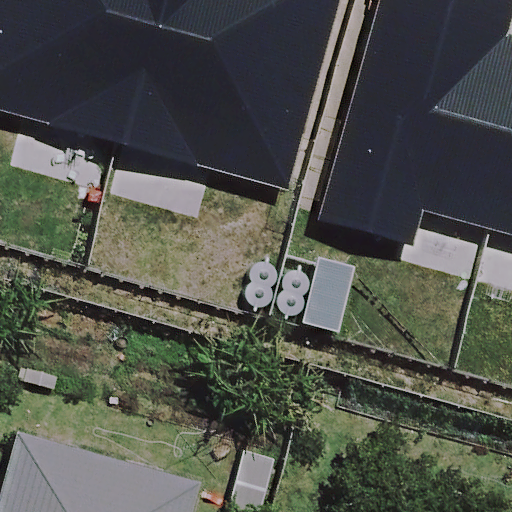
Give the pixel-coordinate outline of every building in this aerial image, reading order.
[(0,0),(0,105),(131,142),(170,0),(0,0)] [(170,0),(131,142),(130,143),(293,188),(345,0),(170,0)] [(496,226),(511,169),(511,0),(386,0),(326,217),(416,242),(426,207),(496,226)] [(511,169),(496,226),(511,230),(511,169)] [(181,511),(187,492),(13,445),(0,492),(0,511),(181,511)]
